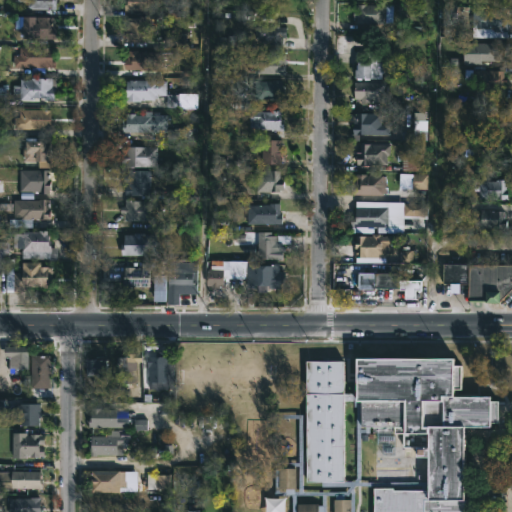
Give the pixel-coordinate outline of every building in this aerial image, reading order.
[(55,0),(55,11),(26,10),(26,2),(17,2),(17,0),(55,0)] [(159,0),(159,6),(153,6),(152,11),(123,10),(123,0),(159,0)] [(391,5),(391,22),(385,22),(385,24),(356,23),(357,4),(391,5)] [(475,29),(472,29),(472,10),(506,10),(506,29),(475,29)] [(53,17),(53,28),(56,28),(56,39),(22,39),(22,35),(20,35),(20,18),(35,17),(35,23),(41,23),(41,17),(53,17)] [(146,17),(151,17),(151,38),(146,38),(146,42),(127,42),(126,18),(146,17)] [(286,27),(286,37),(281,37),(281,46),(272,48),(272,46),(267,46),(267,43),(254,42),(255,27),(286,27)] [(506,48),(508,49),(508,60),(480,61),(480,65),(463,65),(463,43),(495,43),(495,42),(506,42),(506,48)] [(52,56),(52,59),(53,59),(53,67),(44,67),(44,79),(51,79),(51,87),(53,87),(53,100),(33,98),(32,100),(12,99),(13,86),(19,86),(20,79),(30,79),(30,66),(13,67),(13,55),(18,55),(19,47),(52,48),(52,56)] [(383,50),(382,73),(381,73),(381,79),(354,79),(354,63),(356,63),(357,49),(383,50)] [(161,53),(160,70),(124,69),(124,60),(126,60),(127,51),(161,53)] [(282,61),(282,64),(285,64),(285,75),(256,74),(256,62),(254,62),(254,56),(282,55),(282,61)] [(506,78),(506,84),(503,83),(502,103),(480,102),(480,88),(472,88),(473,70),(503,71),(503,78),(506,78)] [(146,80),(166,81),(166,95),(197,94),(197,108),(165,107),(165,96),(154,96),(153,101),(124,102),(125,81),(146,80)] [(281,81),(281,89),(284,89),(284,100),(257,100),(257,82),(281,81)] [(391,85),(390,98),(383,98),(383,100),(369,99),(369,103),(358,103),(358,99),(353,99),(354,82),(385,83),(385,85),(391,85)] [(51,110),(51,120),(54,120),(54,130),(13,129),(13,118),(18,118),(17,112),(19,112),(19,110),(51,110)] [(151,110),(151,115),(166,115),(166,132),(121,132),(121,123),(125,123),(125,114),(144,115),(144,110),(151,110)] [(281,111),(280,120),(284,120),(283,131),(258,130),(258,128),(249,127),(250,111),(281,111)] [(356,113),(387,115),(387,120),(381,119),(381,125),(389,125),(389,135),(359,135),(358,141),(350,141),(350,134),(352,134),(353,114),(356,113)] [(426,121),(426,141),(404,140),(405,130),(413,130),(413,121),(426,121)] [(48,139),(49,161),(46,160),(47,166),(49,167),(37,167),(37,161),(22,161),(22,139),(23,139),(24,137),(48,139)] [(0,138),(20,139),(20,151),(0,151),(0,138)] [(268,139),(268,140),(281,141),(281,158),(283,158),(283,164),(261,164),(261,145),(256,145),(256,140),(268,139)] [(356,145),(390,145),(389,156),(386,156),(386,165),(384,165),(384,167),(371,166),(371,170),(361,169),(361,166),(356,166),(357,150),(349,150),(349,143),(356,143),(356,145)] [(135,144),(135,147),(157,147),(156,167),(123,168),(123,163),(120,163),(120,154),(125,154),(125,147),(127,147),(127,144),(135,144)] [(49,180),(50,181),(49,195),(39,195),(39,192),(19,192),(19,170),(49,170),(49,180)] [(150,171),(149,196),(124,196),(124,186),(126,186),(127,182),(123,182),(123,175),(127,175),(127,170),(150,171)] [(279,171),(279,179),(283,179),(283,191),(279,191),(279,192),(256,192),(256,178),(252,178),(252,171),(279,171)] [(412,189),(426,189),(426,175),(413,174),(412,189)] [(366,175),(385,176),(384,193),(382,193),(382,195),(352,195),(352,184),(355,184),(355,175),(366,175)] [(507,180),(506,200),(476,199),(477,180),(507,180)] [(16,185),(3,185),(3,197),(16,197),(16,185)] [(48,200),(49,220),(11,218),(12,200),(48,200)] [(129,200),(156,201),(156,211),(158,211),(158,220),(143,220),(143,222),(132,221),(132,225),(119,224),(120,206),(124,207),(124,200),(129,200)] [(426,204),(426,216),(423,216),(423,218),(402,218),(402,233),(388,233),(388,227),(350,226),(350,216),(355,216),(355,202),(426,204)] [(279,211),(279,214),(282,214),(282,225),(278,225),(278,226),(246,225),(246,205),(279,204),(279,211)] [(504,211),(504,219),(507,220),(507,229),(481,228),(481,226),(473,226),(473,213),(481,213),(481,211),(504,211)] [(31,220),(31,228),(0,226),(0,213),(9,213),(9,219),(31,220)] [(47,231),(48,240),(50,241),(50,248),(57,248),(56,261),(21,258),(21,248),(12,248),(13,233),(22,234),(22,231),(47,231)] [(144,234),(144,235),(155,235),(155,256),(120,256),(120,244),(123,244),(123,235),(144,234)] [(381,237),(394,236),(393,254),(385,253),(385,258),(383,258),(383,261),(354,260),(353,244),(355,244),(355,236),(371,237),(371,234),(381,234),(381,237)] [(290,236),(290,244),(276,244),(276,249),(278,249),(278,260),(256,261),(257,240),(267,240),(267,236),(290,236)] [(223,259),(247,260),(247,261),(256,261),(256,263),(279,262),(279,270),(285,270),(284,288),(268,287),(268,291),(256,291),(256,287),(246,287),(246,277),(223,277),(223,285),(219,285),(219,288),(210,288),(210,285),(206,285),(206,268),(210,268),(210,259),(223,259)] [(29,263),(29,264),(39,264),(39,268),(51,268),(52,275),(51,275),(51,288),(24,287),(23,293),(5,292),(5,267),(12,267),(12,273),(21,273),(21,263),(29,263)] [(151,263),(148,287),(121,287),(121,276),(124,276),(124,268),(137,269),(137,267),(141,267),(141,263),(151,263)] [(511,298),(507,293),(499,301),(467,301),(467,283),(442,283),(442,263),(511,263),(511,298)] [(192,268),(191,290),(184,290),(184,292),(173,291),(172,300),(167,300),(168,270),(178,271),(179,266),(192,268)] [(421,277),(421,291),(415,291),(415,300),(405,300),(405,291),(400,291),(400,289),(358,290),(358,273),(400,274),(400,277),(421,277)] [(155,302),(166,301),(165,283),(159,283),(159,287),(154,288),(155,302)] [(28,345),(27,368),(8,368),(9,356),(4,356),(4,345),(28,345)] [(136,361),(136,383),(119,383),(119,371),(116,371),(116,356),(124,356),(124,352),(141,352),(141,361),(136,361)] [(33,387),(30,387),(30,354),(49,354),(50,387),(33,387)] [(173,356),(172,381),(167,381),(167,388),(148,388),(148,377),(144,377),(144,356),(173,356)] [(106,357),(106,382),(92,382),(92,375),(86,375),(86,360),(83,360),(83,357),(106,357)] [(452,357),(452,364),(461,364),(461,388),(453,388),(452,396),(490,396),(490,401),(498,401),(498,423),(490,423),(490,427),(463,427),(463,499),(467,499),(467,511),(373,511),(373,488),(392,488),(392,490),(428,491),(428,456),(416,456),(416,446),(402,446),(402,433),(371,433),(372,427),(360,427),(360,401),(355,401),(355,399),(352,399),(352,401),(342,401),(342,482),(305,482),(305,360),(343,360),(343,393),(352,393),(352,395),(355,395),(355,357),(452,357)] [(38,417),(38,425),(19,424),(20,420),(12,420),(13,404),(20,404),(20,402),(39,403),(38,417)] [(101,406),(101,408),(104,408),(104,407),(107,407),(107,408),(116,408),(116,416),(130,416),(130,421),(128,421),(128,426),(88,426),(88,416),(90,416),(90,406),(101,406)] [(146,419),(134,420),(135,430),(146,430),(146,419)] [(26,432),(26,435),(39,433),(39,435),(43,435),(43,443),(38,443),(38,446),(43,446),(43,455),(30,456),(30,455),(26,455),(26,457),(12,457),(12,432),(26,432)] [(91,455),(88,455),(88,442),(91,442),(91,435),(123,436),(123,454),(96,454),(96,455),(91,455)] [(295,489),(293,489),(293,494),(284,494),(284,489),(278,489),(278,468),(297,468),(297,487),(295,487),(295,489)] [(124,470),(124,481),(125,481),(125,487),(119,487),(119,491),(90,491),(91,469),(124,470)] [(0,471),(40,471),(41,488),(0,486),(0,471)] [(146,489),(170,490),(170,475),(147,474),(146,489)] [(40,497),(39,505),(42,505),(42,511),(8,511),(8,498),(40,497)] [(350,511),(333,511),(333,499),(350,499),(350,511)]
